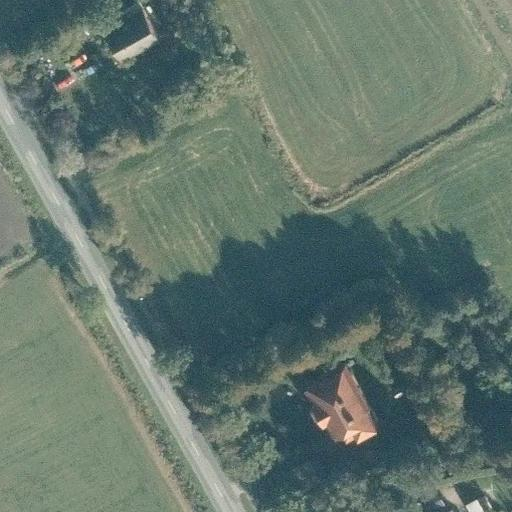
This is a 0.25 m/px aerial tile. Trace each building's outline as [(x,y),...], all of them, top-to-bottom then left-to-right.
[(99,27),(116,58),(155,38),(138,6),(140,5),(140,4),(137,0),(133,0),(121,7),(122,10),(109,17),(111,20),(99,27)] [(360,318),(368,334),(384,327),(376,311),(360,318)] [(327,412),(336,428),(345,423),(351,432),(359,428),(360,429),(384,416),(378,405),(350,354),(310,376),(310,381),(318,396),(314,401),(320,412),(327,412)] [(289,492),(320,481),(311,456),(280,467),(289,492)] [(441,492),(449,506),(466,496),(467,498),(488,486),(480,472),(467,480),(468,481),(460,485),(458,482),(441,492)] [(386,485),(389,492),(396,489),(393,481),(386,485)] [(468,500),(474,511),(488,511),(478,494),(468,500)]
